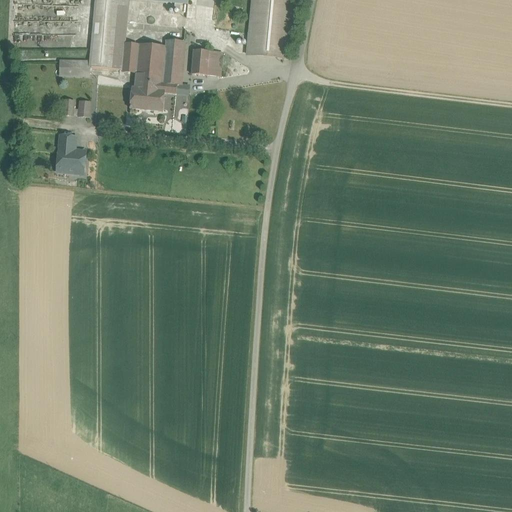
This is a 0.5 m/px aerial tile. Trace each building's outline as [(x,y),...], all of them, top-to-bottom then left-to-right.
[(14,0),(12,50),(91,50),(85,0),(14,0)] [(97,0),(95,35),(115,37),(112,71),(122,72),(125,46),(125,43),(124,43),(128,0),(97,0)] [(293,0),(253,0),(248,55),(288,59),(293,0)] [(115,37),(95,35),(92,69),(112,71),(115,37)] [(166,50),(125,46),(122,72),(136,73),(136,82),(180,86),(185,43),(166,42),(166,50)] [(210,53),(194,52),(192,76),(208,77),(210,53)] [(222,54),(210,53),(208,77),(221,78),(222,54)] [(90,64),(61,64),(61,76),(77,76),(77,73),(89,73),(90,64)] [(180,86),(136,82),(135,89),(132,89),(130,110),(163,113),(165,94),(176,95),(177,87),(180,87),(180,86)] [(74,103),(64,102),(63,116),(73,117),(74,103)] [(90,105),(80,104),(79,118),(89,119),(90,105)] [(75,140),(61,138),(60,145),(75,146),(75,140)] [(75,146),(60,145),(58,170),(69,171),(68,174),(76,175),(76,172),(84,172),(86,154),(74,153),(75,146)]
